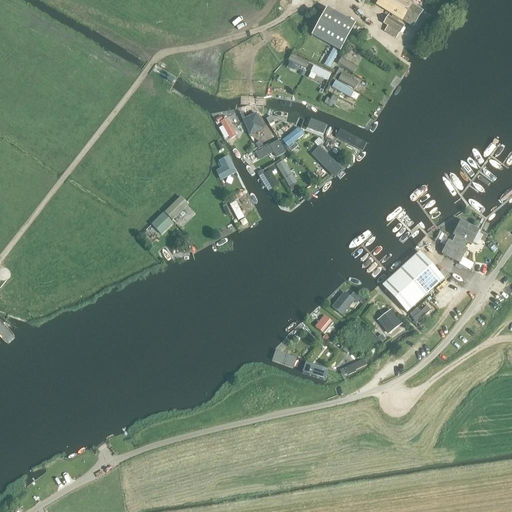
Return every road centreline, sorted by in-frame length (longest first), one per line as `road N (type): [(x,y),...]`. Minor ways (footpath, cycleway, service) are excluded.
road 1 (unclassified): [(109,462),(387,384),(443,344),(511,249)]
road 2 (unclassified): [(303,3),(260,33),(157,57),(0,259)]
road 3 (track): [(387,384),(411,395),(488,341),(511,337)]
